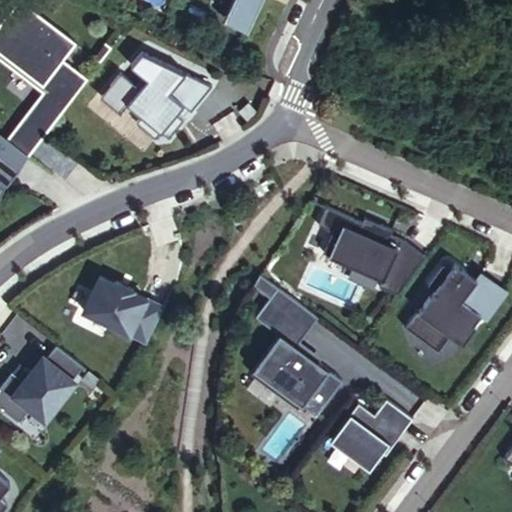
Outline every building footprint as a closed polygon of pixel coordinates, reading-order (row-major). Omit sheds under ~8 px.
[(0,27),(0,57),(44,93),(9,135),(31,152),(47,132),(89,76),(66,59),(78,42),(22,0),(0,27)] [(252,25),(264,0),(235,0),(229,14),(252,25)] [(209,91),(135,64),(125,78),(142,90),(137,97),(118,82),(100,108),(120,122),(126,114),(140,125),(136,132),(156,147),(161,140),(169,146),(182,127),(175,121),(181,112),(189,118),(209,91)] [(9,135),(0,127),(0,178),(3,175),(9,179),(31,152),(9,135)] [(369,212),(367,217),(332,201),(323,220),(338,227),(328,248),(354,259),(356,255),(388,269),(383,281),(402,289),(429,253),(410,236),(395,229),(397,224),(385,219),(369,212)] [(427,283),(435,289),(419,308),(429,316),(417,332),(440,349),(452,333),(464,342),(478,324),(475,321),(482,313),(488,318),(508,290),(482,271),(475,281),(464,273),(467,269),(456,261),(452,266),(444,260),(427,283)] [(102,272),(85,307),(131,330),(148,295),(134,288),(135,286),(117,277),(116,280),(102,272)] [(256,313),(279,330),(290,317),(306,329),(317,315),(262,274),(254,285),(268,296),(256,313)] [(419,308),(406,323),(417,332),(429,316),(419,308)] [(252,366),(316,413),(342,377),(288,336),(279,330),(252,366)] [(74,376),(85,362),(58,341),(47,355),(45,353),(33,368),(26,363),(19,372),(13,367),(0,384),(0,401),(21,418),(32,404),(47,415),(76,377),(74,376)] [(360,400),(333,435),(371,464),(389,440),(393,443),(413,415),(388,396),(376,412),(360,400)] [(0,435),(0,511),(2,511),(12,501),(2,493),(14,478),(0,467),(0,444),(4,439),(0,435)] [(511,443),(502,457),(511,463),(511,443)]
